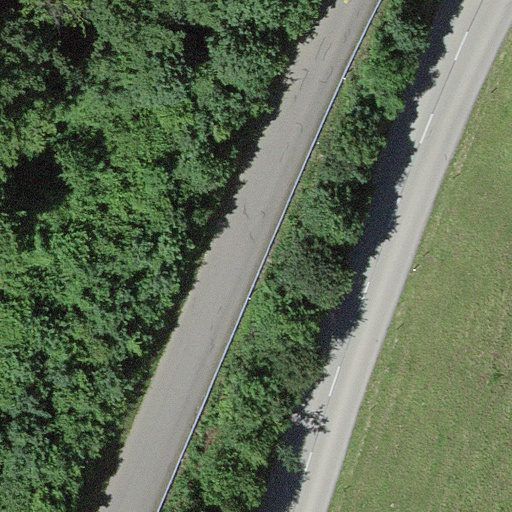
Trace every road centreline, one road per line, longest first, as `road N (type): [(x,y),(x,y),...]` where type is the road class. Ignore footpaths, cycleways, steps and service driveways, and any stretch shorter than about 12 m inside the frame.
road 1 (tertiary): [(348,0),(128,511)]
road 2 (tertiary): [(294,511),(411,163),(486,0)]
